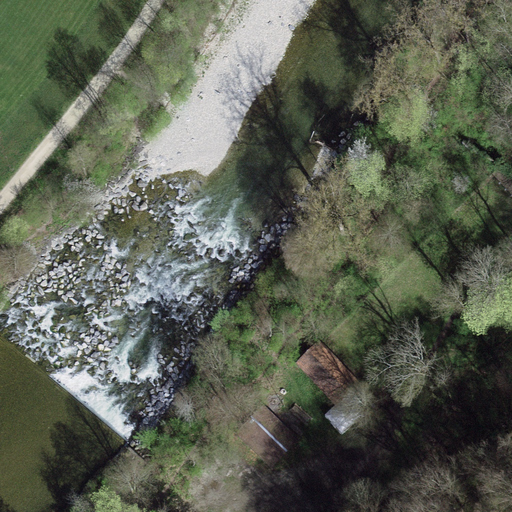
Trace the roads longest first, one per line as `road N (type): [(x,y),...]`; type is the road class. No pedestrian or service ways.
road 1 (unclassified): [(152,0),(69,121),(0,202)]
road 2 (track): [(275,354),(148,511)]
